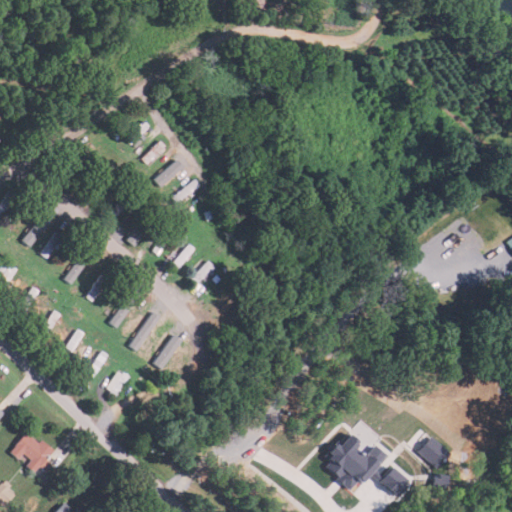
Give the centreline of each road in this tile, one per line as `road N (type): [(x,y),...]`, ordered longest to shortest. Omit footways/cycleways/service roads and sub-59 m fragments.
road 1 (residential): [(0,175),(226,33),(253,27),(354,36),(369,26),(379,0)]
road 2 (residential): [(18,164),(181,309),(200,339),(197,365),(187,375),(120,404),(97,430)]
road 3 (residential): [(189,511),(0,341)]
